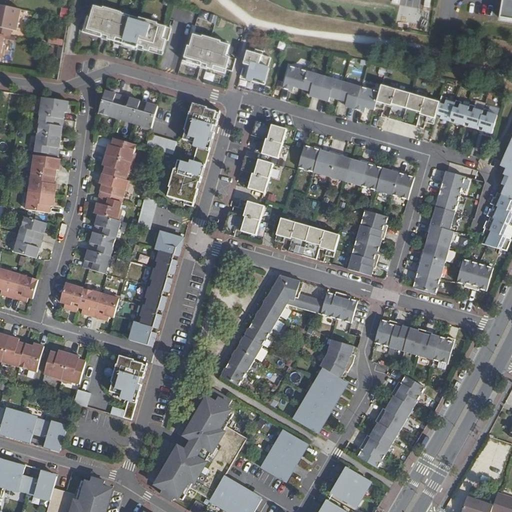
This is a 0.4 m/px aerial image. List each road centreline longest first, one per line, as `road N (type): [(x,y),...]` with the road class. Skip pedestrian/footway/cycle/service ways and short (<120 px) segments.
road 1 (residential): [(234,102),(300,113),(430,155),(388,298)]
road 2 (residential): [(91,77),(77,201),(52,266),(42,324)]
road 3 (residential): [(380,296),(365,394),(302,511)]
road 4 (primary): [(497,330),(396,511)]
road 5 (residential): [(380,296),(195,241)]
road 6 (primary): [(418,511),(506,352)]
road 7 (residential): [(91,77),(116,69),(234,102)]
road 8 (residential): [(234,102),(195,241)]
road 9 (residential): [(125,480),(0,443)]
road 10 (residential): [(160,358),(125,480)]
road 11 (residential): [(42,324),(160,358)]
road 12 (residential): [(195,241),(160,358)]
